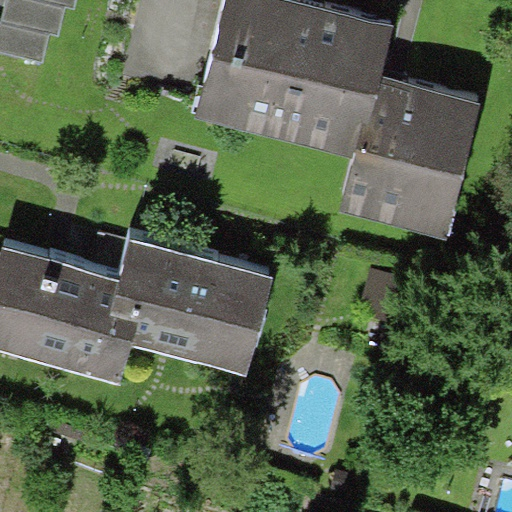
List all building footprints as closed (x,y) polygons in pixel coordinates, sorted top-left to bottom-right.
[(5,0),(1,20),(48,32),(58,35),(66,5),(46,0),(5,0)] [(388,11),(344,0),(218,0),(193,99),(327,133),(329,122),(358,129),(372,75),(388,11)] [(0,19),(0,50),(41,61),(48,32),(1,20),(0,19)] [(477,87),(404,69),(401,82),(372,75),(358,129),(341,194),(444,220),(477,87)] [(120,261),(3,229),(0,240),(0,331),(122,366),(133,328),(246,360),(272,266),(130,227),(120,261)] [(409,276),(371,265),(358,309),(396,320),(409,276)]
